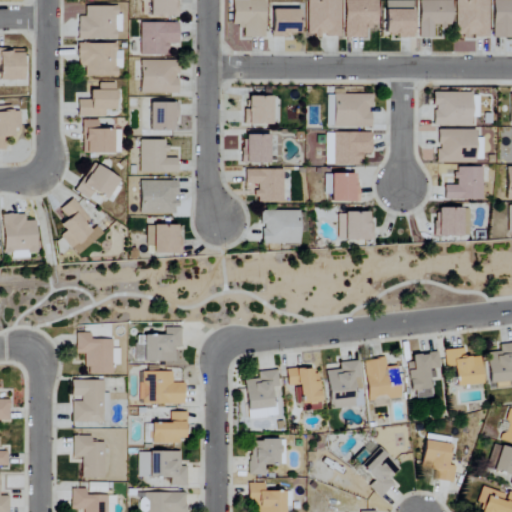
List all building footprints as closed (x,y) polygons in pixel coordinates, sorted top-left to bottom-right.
[(177,18),(177,2),(172,2),(172,0),(148,0),(148,18),(177,18)] [(340,1),(306,0),(306,37),(340,37),(340,1)] [(362,0),(363,0),(342,1),(344,39),(365,38),(364,28),(377,28),(375,0),(362,0)] [(263,1),(231,1),(231,27),(243,27),(243,39),(263,38),(263,1)] [(412,1),(384,2),(384,38),(412,37),(412,1)] [(451,1),(418,1),(418,38),(433,39),(433,28),(451,28),(451,1)] [(455,38),(489,38),(488,1),(454,2),(455,38)] [(84,7),(84,16),(77,16),(76,38),(115,39),(115,31),(120,31),(120,15),(115,15),(115,8),(84,7)] [(299,11),(271,11),(270,37),(298,37),(299,11)] [(176,24),(138,24),(139,55),(166,55),(166,44),(177,44),(176,24)] [(84,76),(119,76),(119,52),(115,52),(115,43),(76,43),(76,66),(84,66),(84,76)] [(0,80),(21,80),(20,49),(0,49),(0,80)] [(139,94),(175,93),(175,61),(139,61),(139,94)] [(103,116),(103,109),(114,109),(114,83),(97,83),(96,90),(88,90),(88,100),(76,99),(76,116),(103,116)] [(470,126),(470,117),(477,117),(477,98),(471,98),(471,93),(433,92),(432,125),(470,126)] [(370,128),(370,95),(333,94),(332,127),(370,128)] [(242,109),(243,124),(271,124),(270,96),(247,96),(247,108),(242,109)] [(176,103),(148,102),(148,130),(175,131),(176,103)] [(18,111),(9,111),(9,106),(0,106),(0,149),(14,149),(14,128),(18,128),(18,111)] [(97,121),(81,120),(80,152),(119,153),(119,130),(96,129),(97,121)] [(436,162),(481,163),(482,138),(474,138),(474,130),(437,130),(436,162)] [(323,134),(324,166),(359,165),(359,154),(370,154),(370,133),(323,134)] [(242,163),(268,162),(267,134),(241,135),(242,163)] [(138,173),(176,174),(176,159),(163,159),(163,140),(138,140),(138,173)] [(88,198),(91,192),(106,199),(117,177),(90,164),(76,192),(88,198)] [(481,200),(481,168),(454,167),(454,185),(443,185),(443,200),(481,200)] [(282,170),(244,170),(244,186),(255,186),(254,202),(282,202),(282,170)] [(330,201),(356,202),(357,174),(330,173),(330,201)] [(176,214),(175,181),(138,182),(138,214),(176,214)] [(76,256),(103,234),(92,222),(91,223),(71,198),(58,209),(65,218),(58,224),(64,232),(59,235),(76,256)] [(434,236),(468,236),(468,208),(434,208),(434,236)] [(299,211),(260,211),(259,225),(261,225),(261,244),(298,245),(299,211)] [(336,240),(370,240),(371,213),(337,212),(336,240)] [(1,215),(3,254),(10,253),(10,258),(36,257),(34,220),(24,221),(23,214),(1,215)] [(145,247),(152,247),(152,253),(179,253),(179,225),(145,225),(145,247)] [(173,347),(179,347),(179,328),(163,328),(163,336),(143,335),(142,362),(173,362),(173,347)] [(111,340),(89,340),(89,334),(74,334),(74,355),(84,355),(84,368),(88,368),(88,376),(111,376),(111,340)] [(487,383),(511,381),(511,343),(499,344),(499,352),(485,353),(487,383)] [(454,386),(480,385),(479,357),(464,358),(463,349),(444,350),(444,367),(453,367),(454,386)] [(430,398),(428,379),(434,379),(434,370),(438,370),(436,353),(407,355),(409,391),(414,391),(415,399),(430,398)] [(362,360),(367,401),(399,398),(396,366),(385,367),(384,358),(362,360)] [(324,371),(329,410),(353,407),(352,391),(361,390),(357,361),(338,363),(339,369),(324,371)] [(317,369),(285,371),(286,387),(298,386),(300,411),(320,410),(317,369)] [(243,380),(246,419),(274,417),(272,387),(277,387),(276,371),(256,372),(257,379),(243,380)] [(139,405),(182,405),(183,383),(170,383),(170,372),(139,372),(139,405)] [(103,381),(70,381),(70,400),(71,423),(101,422),(101,415),(106,415),(106,394),(103,395),(103,381)] [(0,420),(8,421),(8,400),(0,399),(0,420)] [(499,441),(511,444),(511,409),(509,409),(499,441)] [(150,423),(150,443),(184,443),(185,412),(168,412),(168,424),(150,423)] [(452,483),(454,466),(446,466),(450,438),(424,435),(420,465),(429,466),(427,480),(452,483)] [(80,458),(81,479),(105,478),(104,443),(89,443),(89,437),(71,437),(71,458),(80,458)] [(283,465),(284,440),(248,440),(247,476),(262,476),(262,465),(283,465)] [(485,469),(511,477),(509,485),(511,486),(511,450),(493,444),(485,469)] [(367,486),(378,498),(392,484),(387,479),(398,469),(377,448),(358,466),(372,481),(367,486)] [(185,467),(177,467),(178,452),(148,451),(147,478),(168,478),(168,486),(185,486),(185,467)] [(262,484),(246,484),(246,511),(282,511),(282,492),(262,492),(262,484)] [(480,511),(511,511),(511,494),(507,493),(506,494),(480,488),(476,503),(482,505),(480,511)] [(82,511),(105,511),(106,495),(84,495),(84,490),(69,489),(69,510),(83,510),(82,511)] [(184,511),(184,493),(139,493),(139,511),(184,511)]
